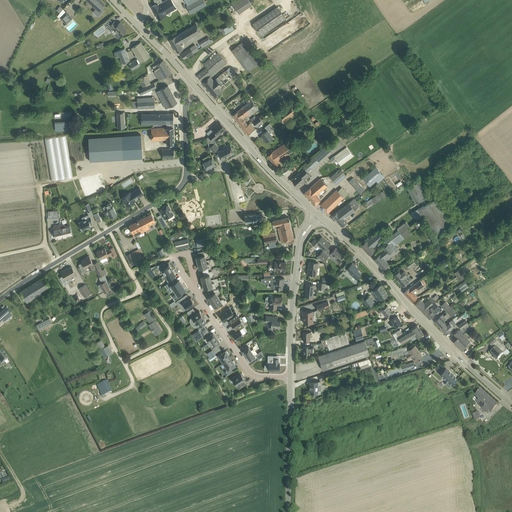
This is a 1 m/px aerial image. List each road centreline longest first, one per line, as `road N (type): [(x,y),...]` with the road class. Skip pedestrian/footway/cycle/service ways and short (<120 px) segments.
road 1 (secondary): [(511,403),(318,215)]
road 2 (unclassified): [(0,299),(185,178)]
road 3 (secondary): [(318,215),(193,86)]
road 4 (tertiary): [(290,378),(300,239),(318,215)]
road 5 (unknown): [(142,25),(189,72),(205,51),(244,28)]
road 6 (tertiary): [(288,511),(290,378)]
road 7 (unclassified): [(200,299),(252,375),(290,378)]
